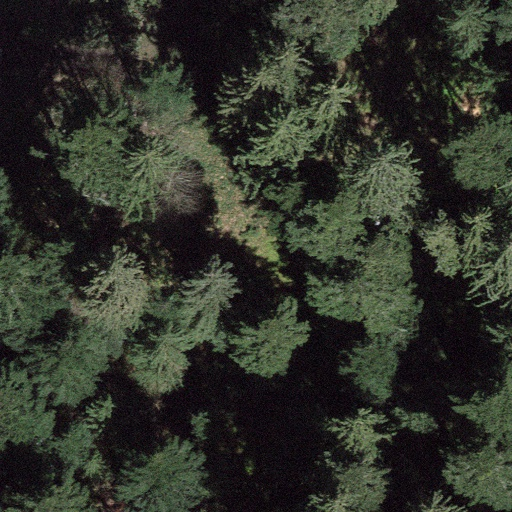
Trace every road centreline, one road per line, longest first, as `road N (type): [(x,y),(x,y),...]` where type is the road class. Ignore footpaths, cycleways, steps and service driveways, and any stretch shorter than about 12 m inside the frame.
road 1 (track): [(175,2),(84,226),(71,292),(76,414),(108,511)]
road 2 (track): [(0,79),(176,0)]
